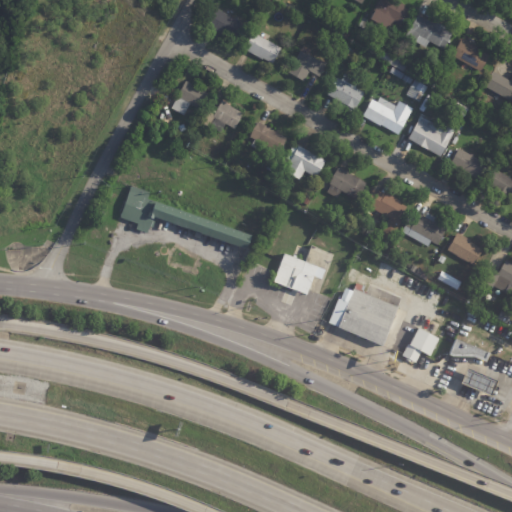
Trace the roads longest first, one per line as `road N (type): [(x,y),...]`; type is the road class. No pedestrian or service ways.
road 1 (motorway): [(511,488),(283,368),(207,336),(42,289)]
road 2 (secondary): [(511,443),(241,328),(42,289)]
road 3 (motorway): [(438,511),(193,406),(2,359)]
road 4 (residential): [(511,231),(174,34)]
road 5 (residential): [(192,0),(42,289)]
road 6 (motorway): [(0,414),(175,462),(294,511)]
road 7 (motorway): [(286,406),(150,356),(0,325)]
road 8 (motorway): [(511,497),(286,406)]
road 9 (motorway): [(0,487),(162,511)]
road 10 (motorway): [(55,465),(206,511)]
